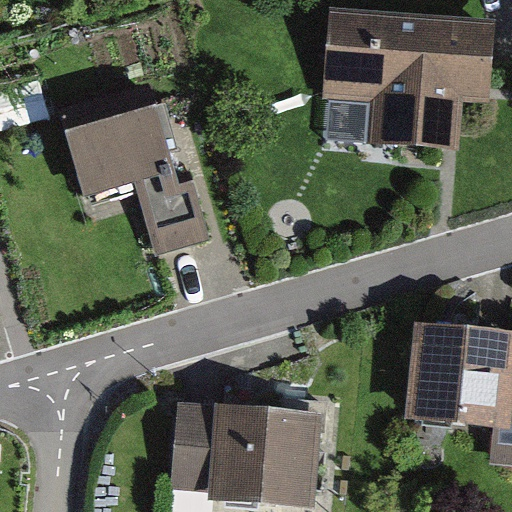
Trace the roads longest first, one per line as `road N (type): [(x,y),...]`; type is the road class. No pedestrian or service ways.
road 1 (residential): [(61,380),(511,243)]
road 2 (residential): [(49,511),(61,380)]
